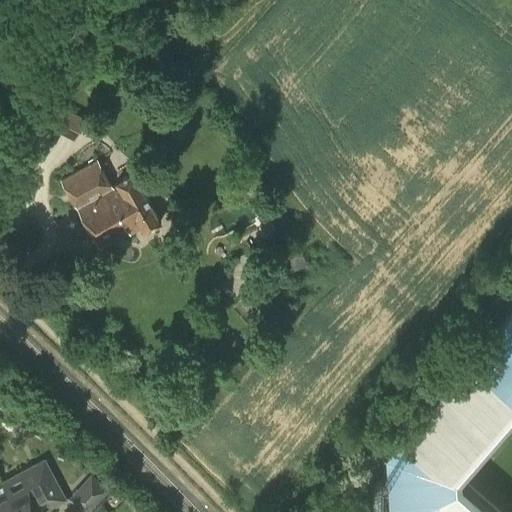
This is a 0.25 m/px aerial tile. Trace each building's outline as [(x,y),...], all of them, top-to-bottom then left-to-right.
[(41,97),(31,117),(53,127),(63,107),(41,97)] [(60,129),(73,136),(80,126),(67,118),(60,129)] [(131,233),(143,226),(145,229),(162,220),(133,171),(111,183),(97,159),(62,180),(101,247),(130,231),(131,233)] [(292,271),(309,264),(294,241),(285,246),(292,271)] [(511,511),(511,300),(385,447),(389,511),(511,511)] [(44,460),(2,483),(8,494),(9,494),(18,511),(44,511),(45,511),(43,509),(64,498),(44,460)] [(91,475),(84,482),(100,497),(107,490),(91,475)] [(352,481),(350,480),(336,499),(352,511),(362,511),(373,499),(352,481)] [(18,511),(9,494),(8,494),(0,498),(0,511),(18,511)] [(109,511),(101,502),(90,511),(109,511)]
